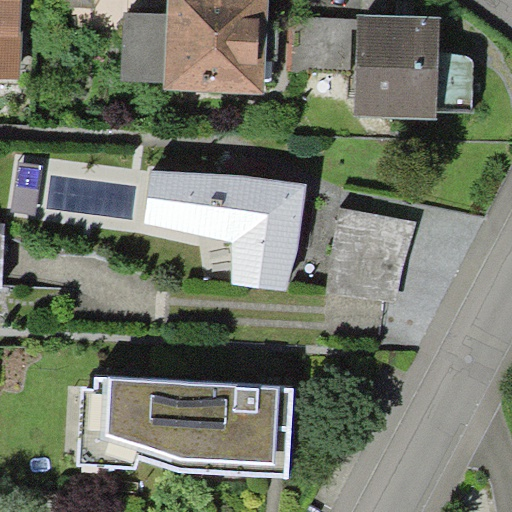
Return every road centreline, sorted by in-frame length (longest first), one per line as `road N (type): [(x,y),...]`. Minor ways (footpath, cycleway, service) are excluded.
road 1 (unknown): [(475,343),(152,306),(81,273),(4,256)]
road 2 (residential): [(511,274),(384,511)]
